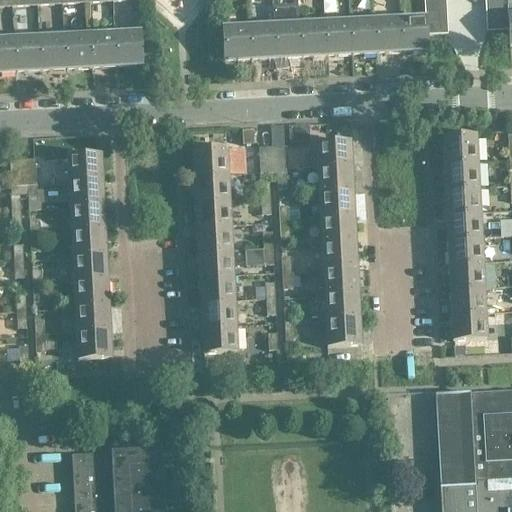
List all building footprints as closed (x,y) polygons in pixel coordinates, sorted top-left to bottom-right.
[(31,0),(10,1),(11,9),(36,8),(35,0),(31,0)] [(506,9),(505,0),(483,0),(484,10),(506,9)] [(0,1),(0,9),(11,9),(10,1),(0,1)] [(444,2),(423,3),(423,15),(445,13),(444,2)] [(485,22),(506,20),(506,18),(506,9),(484,10),(485,22)] [(424,26),(445,25),(445,13),(423,15),(424,21),(424,26)] [(486,33),(507,32),(506,20),(485,22),(486,33)] [(398,22),(400,55),(425,54),(425,37),(424,26),(424,21),(398,22)] [(373,23),(374,57),(400,55),(398,22),(373,23)] [(347,25),(349,58),(374,57),(373,23),(347,25)] [(323,26),(325,59),(349,58),(347,25),(323,26)] [(424,26),(425,37),(446,36),(445,25),(424,26)] [(297,27),(299,60),(325,59),(323,26),(297,27)] [(274,62),(299,60),(297,27),(272,28),(274,62)] [(247,30),(249,63),(274,62),(272,28),(247,30)] [(249,63),(247,30),(221,31),(223,64),(249,63)] [(113,37),(115,70),(141,68),(139,35),(113,37)] [(115,70),(113,37),(88,38),(90,71),(115,70)] [(90,71),(88,38),(63,39),(65,72),(90,71)] [(63,39),(38,40),(39,73),(65,72),(63,39)] [(39,73),(38,40),(13,42),(14,75),(39,73)] [(0,75),(14,75),(13,42),(0,42),(0,75)] [(253,133),(242,134),(243,147),(254,147),(253,133)] [(442,141),(443,167),(477,165),(475,139),(442,141)] [(286,141),(286,165),(308,165),(308,141),(286,141)] [(316,147),(318,173),(351,172),(350,146),(316,147)] [(271,176),(275,176),(285,175),(283,149),(270,150),(271,176)] [(271,176),(270,150),(258,150),(259,176),(271,176)] [(193,180),(227,178),(226,152),(192,154),(193,180)] [(68,186),(102,184),(100,158),(67,160),(68,186)] [(26,189),(36,188),(34,162),(21,163),(22,189),(26,189)] [(22,189),(21,163),(8,163),(10,189),(22,189)] [(477,165),(443,167),(445,192),(478,190),(477,165)] [(351,172),(318,173),(319,199),(352,197),(351,172)] [(285,175),(275,176),(276,193),(286,192),(285,175)] [(227,178),(193,180),(195,205),(228,203),(227,178)] [(102,184),(68,186),(69,211),(103,210),(102,184)] [(259,202),(269,201),(268,184),(259,185),(259,202)] [(36,188),(26,189),(27,205),(37,205),(36,188)] [(445,192),(446,217),(479,216),(478,190),(445,192)] [(10,214),(20,214),(19,197),(9,198),(10,214)] [(319,199),(320,224),(353,222),(352,197),(319,199)] [(269,201),(259,202),(260,217),(270,217),(269,201)] [(228,203),(195,205),(196,230),(230,228),(228,203)] [(278,226),(288,226),(287,209),(277,209),(278,226)] [(103,210),(69,211),(71,237),(104,235),(103,210)] [(20,230),(20,214),(10,214),(11,231),(20,230)] [(479,216),(446,217),(447,243),(481,241),(479,216)] [(29,239),(38,238),(38,222),(28,222),(29,239)] [(353,222),(320,224),(321,249),(355,248),(353,222)] [(288,226),(278,226),(279,242),(288,242),(288,226)] [(230,228),(196,230),(197,255),(231,254),(230,228)] [(104,235),(71,237),(72,262),(105,260),(104,235)] [(262,252),(272,252),(271,235),(261,235),(262,252)] [(38,238),(29,239),(30,255),(39,254),(38,238)] [(447,243),(449,268),(482,266),(481,241),(447,243)] [(13,265),(22,264),(21,248),(12,248),(13,265)] [(321,249),(323,275),(356,273),(355,248),(321,249)] [(272,252),(262,252),(263,268),(272,268),(272,252)] [(231,254),(197,255),(198,281),(232,279),(231,254)] [(281,277),(290,276),(289,259),(280,260),(281,277)] [(105,260),(72,262),(73,287),(107,286),(105,260)] [(22,264),(13,265),(13,281),(23,281),(22,264)] [(450,293),(483,292),(482,266),(449,268),(450,293)] [(31,289),(41,289),(40,272),(31,272),(31,289)] [(356,273),(323,275),(324,300),(357,298),(356,273)] [(262,295),(262,276),(241,276),(241,295),(262,295)] [(290,276),(281,277),(282,292),(291,292),(290,276)] [(232,279),(198,281),(200,306),(234,304),(232,279)] [(265,303),(274,302),(273,285),(264,286),(265,303)] [(107,286),(73,287),(75,313),(108,311),(107,286)] [(41,289),(31,289),(32,305),(42,305),(41,289)] [(450,293),(451,319),(485,317),(483,292),(450,293)] [(15,316),(25,315),(24,298),(15,299),(15,316)] [(324,300),(325,325),(358,324),(357,298),(324,300)] [(274,302),(265,303),(265,318),(275,318),(274,302)] [(234,304),(200,306),(201,331),(235,330),(234,304)] [(283,327),(293,327),(292,310),(282,310),(283,327)] [(108,311),(75,313),(76,338),(109,336),(108,311)] [(25,315),(15,316),(16,331),(26,331),(25,315)] [(485,317),(451,319),(453,345),(486,343),(485,317)] [(34,340),(44,340),(43,322),(33,323),(34,340)] [(358,324),(325,325),(326,351),(360,350),(358,324)] [(293,342),(293,327),(283,327),(284,343),(293,342)] [(235,330),(201,331),(202,357),(236,356),(235,330)] [(109,336),(76,338),(77,364),(111,362),(109,336)] [(267,353),(277,353),(276,336),(266,337),(267,353)] [(44,340),(34,340),(35,356),(44,355),(44,340)] [(18,366),(27,366),(27,349),(17,349),(18,366)] [(434,397),(440,492),(440,511),(511,511),(511,393),(469,396),(434,397)] [(135,452),(71,454),(72,511),(105,511),(105,494),(128,493),(128,504),(142,503),(141,494),(157,493),(156,460),(135,461),(135,452)]
